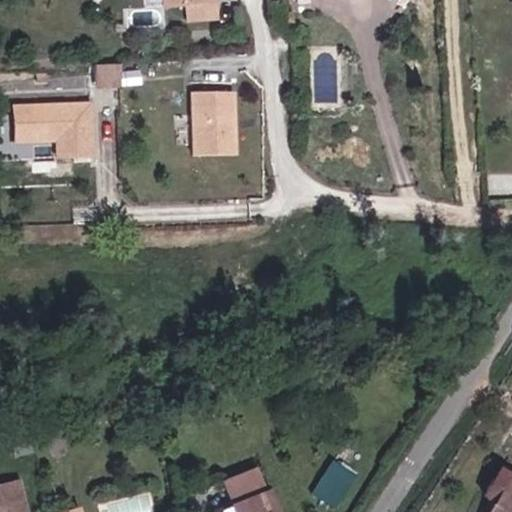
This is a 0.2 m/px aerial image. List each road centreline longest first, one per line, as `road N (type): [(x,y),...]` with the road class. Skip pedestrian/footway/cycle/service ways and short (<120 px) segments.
road 1 (unknown): [(442,203),(315,186),(255,155),(232,0)]
road 2 (unclassified): [(380,511),(511,318)]
road 3 (unknown): [(442,203),(426,0)]
